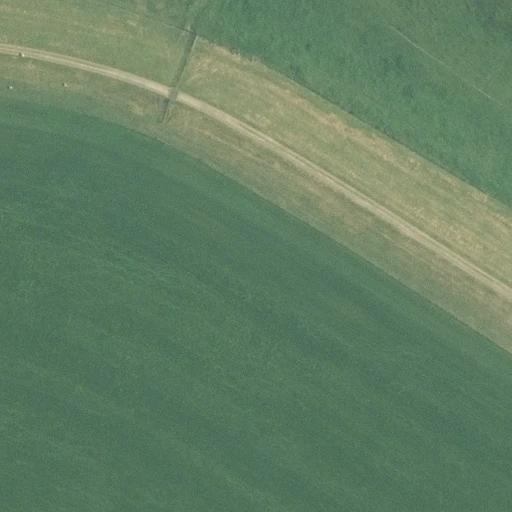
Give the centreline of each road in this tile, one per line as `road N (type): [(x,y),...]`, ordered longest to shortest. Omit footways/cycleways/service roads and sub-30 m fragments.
road 1 (track): [(166,91),(234,121),(511,297)]
road 2 (track): [(0,45),(166,91)]
